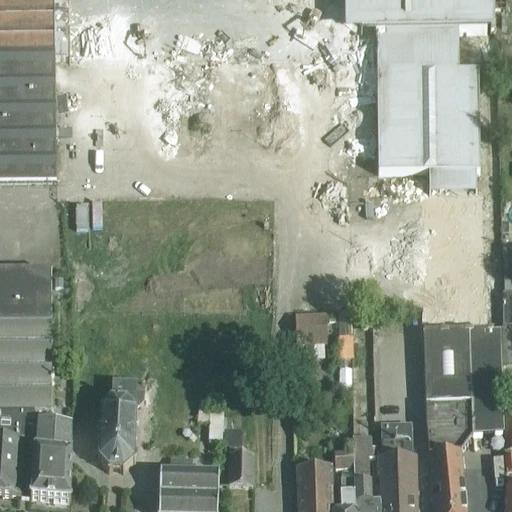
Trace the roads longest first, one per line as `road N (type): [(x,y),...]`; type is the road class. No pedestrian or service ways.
road 1 (residential): [(282,511),(275,78)]
road 2 (residential): [(275,78),(0,79)]
road 3 (residential): [(446,47),(310,51),(275,78)]
